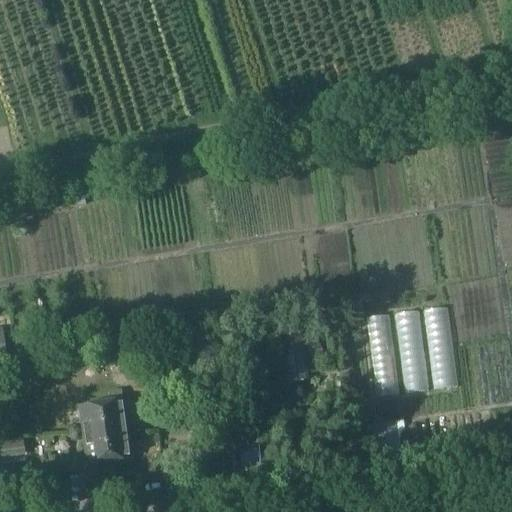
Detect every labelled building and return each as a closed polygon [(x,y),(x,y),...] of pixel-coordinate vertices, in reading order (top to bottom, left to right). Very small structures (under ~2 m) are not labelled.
[(281,321),(269,323),(270,330),(281,328),(288,382),(308,379),(299,321),(281,323),(281,321)] [(333,357),(322,358),(323,369),(334,367),(333,357)] [(84,436),(127,430),(122,390),(109,392),(111,403),(80,407),(84,436)] [(131,458),(127,430),(84,436),(89,476),(99,475),(98,463),(131,458)] [(24,453),(22,439),(0,441),(0,452),(1,457),(24,453)]
